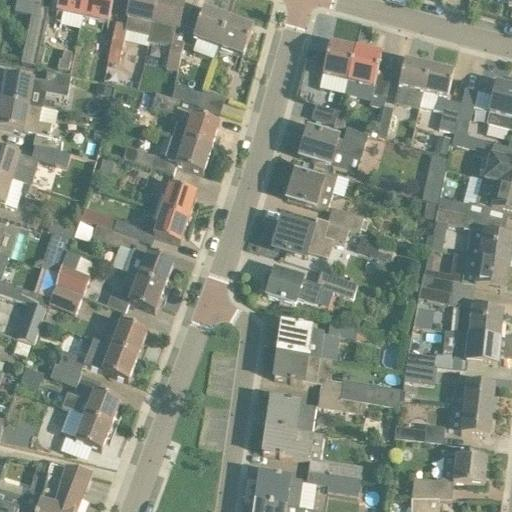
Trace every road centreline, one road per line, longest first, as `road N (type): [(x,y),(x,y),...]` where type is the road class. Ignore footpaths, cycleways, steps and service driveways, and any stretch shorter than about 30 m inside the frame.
road 1 (residential): [(204,309),(307,0)]
road 2 (residential): [(225,511),(249,340),(238,322),(204,309)]
road 3 (residential): [(132,511),(204,309)]
road 4 (residential): [(511,46),(335,0)]
